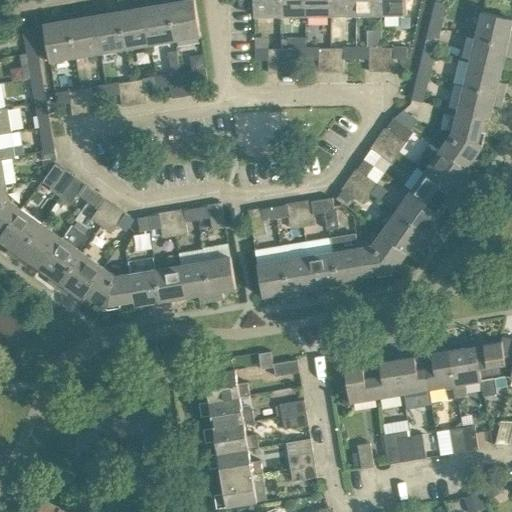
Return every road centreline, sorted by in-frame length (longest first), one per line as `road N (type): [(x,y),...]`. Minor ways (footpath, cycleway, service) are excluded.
road 1 (residential): [(230,95),(82,130),(87,159),(136,201),(326,179),(366,121),(343,90)]
road 2 (unclassified): [(344,511),(306,323)]
